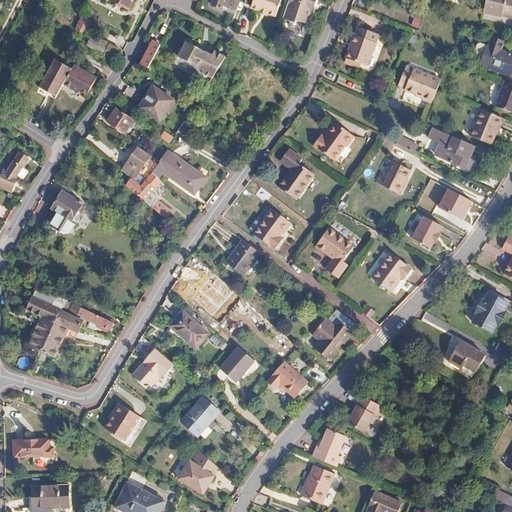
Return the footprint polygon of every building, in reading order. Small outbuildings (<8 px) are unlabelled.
[(107,0),(127,10),(131,0),(107,0)] [(212,0),(210,7),(218,9),(219,6),(233,10),(236,0),(212,0)] [(244,0),(243,4),(250,6),(249,8),(257,10),(256,13),(265,15),(265,13),(273,16),(278,0),(244,0)] [(287,0),(280,19),(287,22),(289,26),(298,22),(305,25),(308,19),(306,16),(309,14),(311,10),(309,7),(310,4),(312,4),(313,0),(287,0)] [(511,0),(487,0),(485,12),(503,17),(503,15),(511,17),(511,14),(492,8),(494,0),(503,0),(511,2),(511,0)] [(511,2),(503,0),(494,0),(492,8),(511,14),(511,2)] [(90,5),(87,3),(80,16),(81,17),(87,20),(94,7),(90,5)] [(384,19),(369,14),(366,23),(381,29),(384,19)] [(418,22),(404,16),(402,22),(417,28),(418,22)] [(87,20),(81,17),(75,30),(81,34),(88,20),(87,20)] [(379,35),(358,28),(347,59),(361,64),(368,67),(379,35)] [(91,37),(88,48),(105,52),(108,42),(91,37)] [(511,73),(511,55),(501,51),(505,41),(493,37),(489,46),(488,46),(483,58),(480,65),(511,77),(511,73)] [(158,46),(151,42),(139,64),(145,68),(158,46)] [(202,53),(184,43),(176,57),(202,72),(200,74),(210,80),(223,59),(211,52),(209,57),(202,53)] [(483,58),(488,46),(480,44),(478,45),(475,52),(476,55),(483,58)] [(116,50),(109,46),(103,57),(110,60),(116,50)] [(347,59),(345,64),(359,70),(361,64),(347,59)] [(71,70),(53,60),(38,90),(54,100),(71,70)] [(95,78),(73,66),(71,70),(63,84),(78,92),(79,90),(87,94),(95,78)] [(407,66),(399,85),(407,88),(406,91),(423,98),(422,100),(432,103),(437,91),(441,80),(407,66)] [(511,83),(504,80),(495,106),(511,112),(511,83)] [(173,101),(153,88),(140,108),(160,121),(173,101)] [(133,120),(117,109),(108,122),(125,133),(133,120)] [(485,111),(479,109),(471,127),(494,136),(498,128),(499,129),(504,119),(485,111)] [(99,123),(97,127),(107,133),(110,130),(99,123)] [(334,161),(345,145),(348,147),(355,138),(337,125),(326,139),(322,136),(314,146),(334,161)] [(143,127),(140,131),(148,136),(150,132),(143,127)] [(471,127),(468,135),(490,144),(494,136),(471,127)] [(429,137),(441,142),(435,155),(464,168),(473,146),(433,128),(429,137)] [(170,143),(175,136),(165,130),(161,137),(170,143)] [(401,138),(397,145),(414,154),(417,147),(401,138)] [(138,175),(151,156),(139,148),(122,171),(123,172),(124,173),(134,181),(141,186),(145,181),(138,175)] [(13,160),(22,165),(23,165),(28,156),(20,150),(19,150),(13,160)] [(167,151),(159,162),(198,189),(207,176),(167,151)] [(282,161),(292,168),(279,186),(298,200),(316,175),(301,164),(303,162),(287,154),(282,161)] [(511,164),(499,158),(496,163),(508,169),(511,164)] [(0,176),(0,185),(10,190),(17,177),(15,176),(22,165),(13,160),(7,172),(3,170),(0,176)] [(198,189),(159,162),(151,175),(158,180),(163,174),(191,192),(192,190),(194,191),(196,191),(198,189)] [(410,171),(392,162),(380,185),(399,194),(410,171)] [(123,172),(117,179),(131,191),(143,201),(161,182),(158,180),(151,175),(145,181),(141,186),(134,181),(124,173),(123,172)] [(53,209),(56,211),(49,223),(65,233),(71,230),(75,223),(72,220),(77,211),(81,213),(85,206),(62,192),(53,209)] [(150,207),(165,220),(171,214),(156,201),(150,207)] [(271,209),(263,219),(282,232),(289,223),(271,209)] [(426,246),(429,240),(430,238),(434,231),(438,224),(419,214),(407,236),(426,246)] [(263,219),(266,222),(254,237),(274,252),(282,241),(278,238),(282,232),(263,219)] [(329,228),(323,238),(349,254),(354,247),(329,228)] [(323,238),(317,246),(335,259),(332,263),(344,271),(349,264),(344,261),(349,254),(323,238)] [(499,251),(511,257),(502,274),(511,279),(511,240),(506,238),(499,251)] [(261,256),(243,244),(227,266),(244,280),(261,256)] [(393,252),(388,259),(409,271),(412,266),(393,252)] [(379,267),(377,271),(396,282),(401,274),(405,277),(409,271),(388,259),(381,268),(379,267)] [(332,263),(327,270),(338,279),(344,271),(332,263)] [(377,271),(372,278),(390,290),(396,282),(377,271)] [(206,278),(203,275),(197,281),(201,284),(206,278)] [(206,278),(201,284),(191,297),(203,307),(207,302),(218,288),(220,286),(212,279),(210,281),(206,278)] [(306,289),(302,286),(290,302),(294,306),(306,289)] [(37,288),(33,297),(42,301),(46,292),(37,288)] [(68,293),(58,288),(54,296),(65,301),(68,293)] [(226,295),(218,288),(207,302),(215,309),(226,295)] [(475,312),(478,314),(472,323),(490,333),(496,323),(499,325),(506,313),(503,311),(507,303),(490,292),(484,301),(482,300),(475,312)] [(27,309),(44,317),(32,343),(44,348),(61,311),(61,310),(42,301),(33,297),(27,309)] [(72,311),(78,315),(76,318),(83,321),(81,323),(85,325),(87,321),(91,323),(90,325),(91,327),(95,329),(96,327),(107,332),(111,323),(74,305),(72,311)] [(62,312),(61,311),(44,348),(50,351),(62,312)] [(66,313),(62,312),(50,351),(48,355),(54,358),(68,328),(77,332),(81,323),(83,321),(76,318),(66,313)] [(183,312),(171,325),(196,348),(208,334),(183,312)] [(325,318),(320,326),(340,342),(343,339),(346,340),(354,329),(338,317),(334,324),(325,318)] [(320,326),(314,333),(323,339),(322,340),(337,352),(341,346),(338,344),(340,342),(320,326)] [(322,340),(318,347),(333,358),(337,352),(322,340)] [(32,343),(30,346),(42,352),(44,348),(32,343)] [(462,343),(451,362),(463,369),(465,366),(476,373),(486,356),(462,343)] [(145,352),(147,353),(131,373),(137,378),(140,378),(141,383),(146,382),(152,381),(157,380),(156,374),(162,368),(165,370),(171,362),(151,345),(145,352)] [(254,362),(239,349),(220,371),(235,384),(254,362)] [(285,362),(269,381),(279,390),(283,385),(298,397),(311,382),(286,361),(285,362)] [(355,405),(357,407),(356,407),(374,417),(380,406),(360,395),(355,405)] [(219,412),(203,397),(181,421),(197,436),(219,412)] [(112,399),(111,400),(132,416),(135,412),(112,399)] [(109,410),(106,415),(104,419),(123,432),(132,416),(111,400),(107,408),(109,410)] [(374,417),(356,407),(347,424),(365,434),(374,417)] [(104,419),(100,425),(120,437),(123,432),(104,419)] [(316,446),(316,447),(337,456),(345,437),(327,429),(319,448),(316,446)] [(26,441),(14,441),(14,458),(34,457),(34,461),(57,460),(56,439),(37,440),(36,439),(26,439),(26,441)] [(337,456),(316,447),(312,457),(333,465),(337,456)] [(214,476),(219,468),(199,451),(192,464),(190,463),(179,482),(205,496),(210,488),(208,487),(210,483),(212,484),(216,476),(214,476)] [(334,474),(313,465),(301,494),(319,503),(327,485),(329,485),(334,474)] [(127,481),(114,506),(126,511),(130,511),(158,511),(165,500),(127,481)] [(68,485),(33,486),(33,508),(69,506),(68,485)] [(397,511),(402,502),(374,490),(365,511),(384,511),(385,511),(387,511),(397,511)] [(497,501),(502,503),(508,506),(508,507),(511,509),(511,498),(501,493),(497,501)] [(508,506),(502,503),(496,511),(511,511),(511,509),(508,507),(508,506)]
